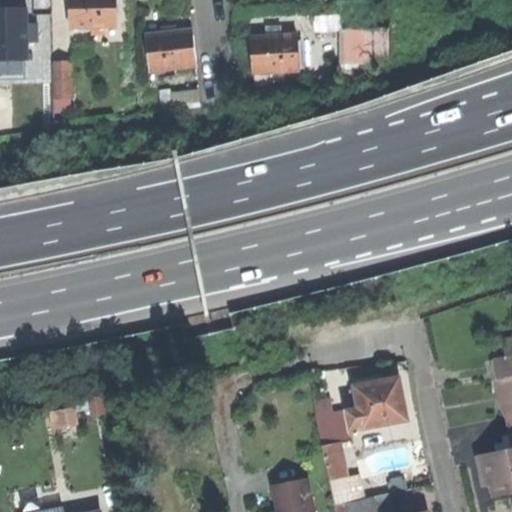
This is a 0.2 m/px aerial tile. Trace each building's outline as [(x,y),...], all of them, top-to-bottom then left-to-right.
[(69,0),(70,28),(92,28),(105,28),(116,28),(116,0),(69,0)] [(0,58),(25,59),(27,59),(27,9),(4,9),(0,9),(0,58)] [(152,68),(196,62),(194,44),(192,27),(147,32),(152,68)] [(342,27),(342,64),(391,64),(391,27),(342,27)] [(254,69),(300,66),(298,29),(252,32),(253,50),(254,69)] [(0,80),(26,80),(25,59),(0,58),(0,80)] [(73,61),(53,62),(56,113),(72,112),(71,99),(75,99),(73,61)] [(198,86),(172,89),(174,102),(199,99),(198,86)] [(495,360),(498,381),(511,379),(511,357),(506,358),(495,360)] [(359,410),(348,412),(351,429),(361,427),(362,429),(407,421),(403,401),(399,378),(354,387),(359,410)] [(501,403),(511,401),(511,379),(498,381),(501,403)] [(89,400),(92,415),(105,413),(102,397),(89,400)] [(314,403),(316,417),(333,413),(331,400),(314,403)] [(511,412),(511,401),(501,403),(511,412)] [(53,413),(56,428),(75,423),(73,409),(53,413)] [(316,417),(323,449),(338,446),(349,443),(342,411),(333,413),(316,417)] [(511,440),(511,448),(497,452),(477,456),(483,482),(484,486),(491,485),(493,496),(511,491),(511,434),(511,435),(511,440)] [(511,448),(511,440),(511,435),(503,437),(504,443),(495,445),(497,452),(511,448)] [(338,446),(323,449),(329,481),(344,478),(338,446)] [(334,505),(346,503),(366,499),(360,474),(344,478),(329,481),(334,505)] [(390,493),(408,489),(406,479),(402,480),(402,476),(390,478),(390,481),(387,482),(390,493)] [(314,511),(308,481),(273,489),(278,511),(314,511)] [(391,511),(388,494),(366,499),(346,503),(347,511),(391,511)] [(335,511),(347,511),(346,503),(334,505),(335,511)]
